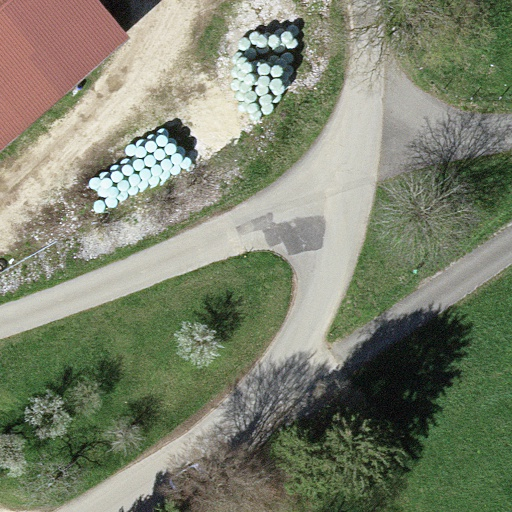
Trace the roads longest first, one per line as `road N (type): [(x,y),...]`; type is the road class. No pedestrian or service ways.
road 1 (residential): [(120,511),(257,409),(326,277),(343,169)]
road 2 (residential): [(0,314),(211,240),(343,169)]
road 3 (residential): [(343,169),(354,0)]
